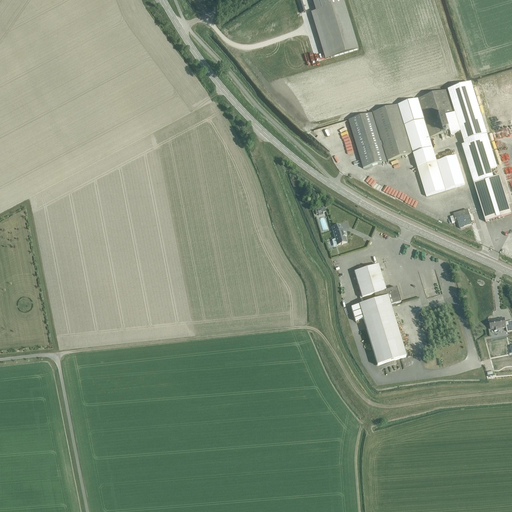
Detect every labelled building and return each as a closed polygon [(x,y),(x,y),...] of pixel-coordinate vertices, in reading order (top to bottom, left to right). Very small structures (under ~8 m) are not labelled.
[(343,0),(311,0),(330,59),(359,50),(343,0)] [(471,84),(448,91),(464,142),(487,135),(471,84)] [(445,117),(455,115),(447,91),(418,100),(430,138),(450,132),(445,117)] [(374,113),(388,161),(412,154),(398,106),(374,113)] [(349,121),(363,169),(387,162),(373,114),(349,121)] [(424,120),(405,126),(426,197),(465,185),(456,156),(437,162),(424,120)] [(348,133),(342,134),(349,166),(355,164),(348,133)] [(488,138),(462,146),(474,184),(493,178),(491,170),(497,168),(488,138)] [(474,184),(486,222),(511,214),(500,176),(493,178),(474,184)] [(467,210),(453,214),(455,219),(457,219),(459,229),(460,229),(464,228),(464,227),(471,225),(470,219),(470,218),(469,215),(468,211),(467,210)] [(340,225),(331,228),(335,240),(332,241),(334,247),(337,246),(341,245),(343,245),(342,244),(346,243),(345,237),(347,236),(345,232),(343,233),(342,229),(340,225)] [(355,322),(363,319),(377,366),(406,357),(390,306),(401,303),(396,288),(386,291),(378,265),(354,273),(364,304),(351,308),(355,322)] [(493,320),(489,321),(490,330),(494,329),(494,332),(498,331),(497,328),(502,327),(502,329),(506,328),(507,332),(511,330),(511,321),(505,323),(504,318),(501,319),(501,318),(499,319),(493,320)]
